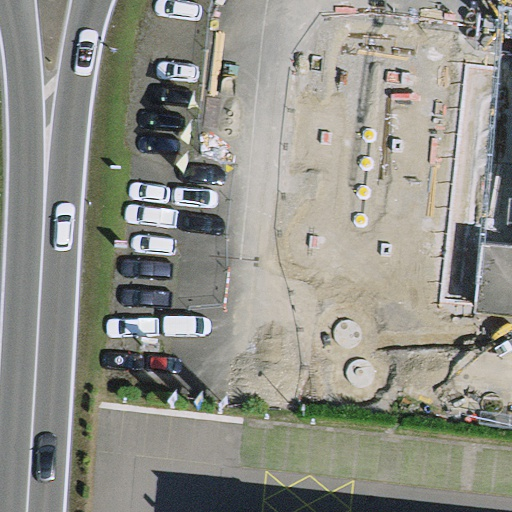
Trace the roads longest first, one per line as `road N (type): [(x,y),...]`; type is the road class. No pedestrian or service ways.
road 1 (primary): [(46,154),(26,511)]
road 2 (primary): [(46,154),(95,0)]
road 3 (primary): [(13,0),(46,154)]
